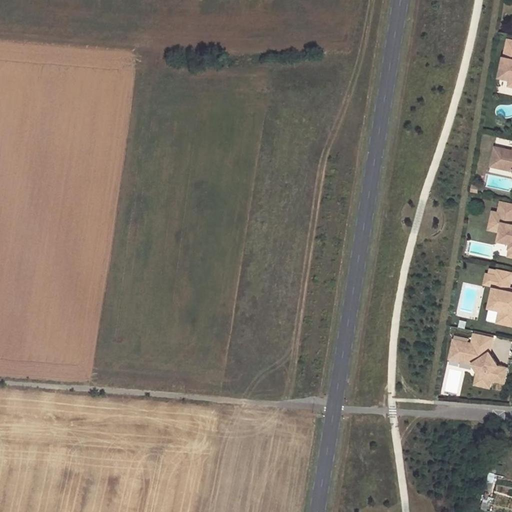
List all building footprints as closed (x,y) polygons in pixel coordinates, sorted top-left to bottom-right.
[(511,41),(508,41),(500,79),(511,81),(509,87),(511,87),(511,41)] [(501,169),(505,151),(497,149),(493,167),(501,169)] [(511,151),(505,151),(501,169),(511,171),(511,151)] [(511,205),(502,204),(500,215),(498,224),(504,225),(502,234),(500,243),(511,245),(511,248),(511,250),(511,205)] [(498,224),(500,215),(494,214),(490,231),(502,234),(504,225),(498,224)] [(496,288),(492,310),(502,312),(501,318),(511,320),(511,293),(510,294),(511,290),(511,285),(511,274),(499,272),(498,278),(488,276),(487,282),(497,284),(496,288)] [(511,320),(501,318),(499,325),(511,327),(511,320)] [(474,346),(465,344),(461,363),(476,366),(480,374),(485,380),(483,388),(492,390),(494,382),(507,385),(508,377),(510,370),(502,369),(496,360),(494,362),(490,357),(492,355),(495,341),(476,337),(474,346)] [(461,363),(465,344),(456,343),(452,361),(461,363)]
